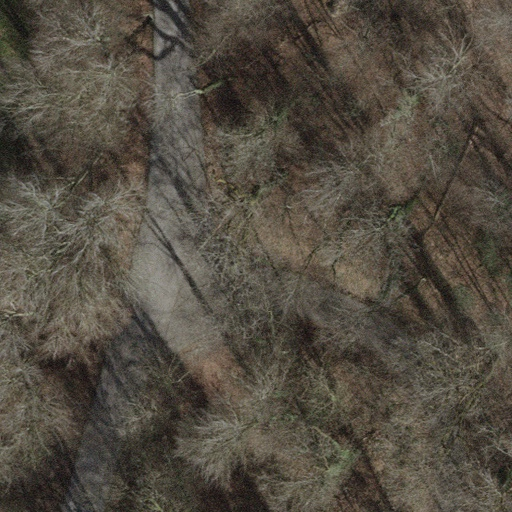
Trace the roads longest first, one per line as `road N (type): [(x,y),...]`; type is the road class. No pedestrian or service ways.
road 1 (track): [(91,511),(171,274),(172,0)]
road 2 (track): [(171,274),(303,298),(403,345),(446,421),(451,511)]
